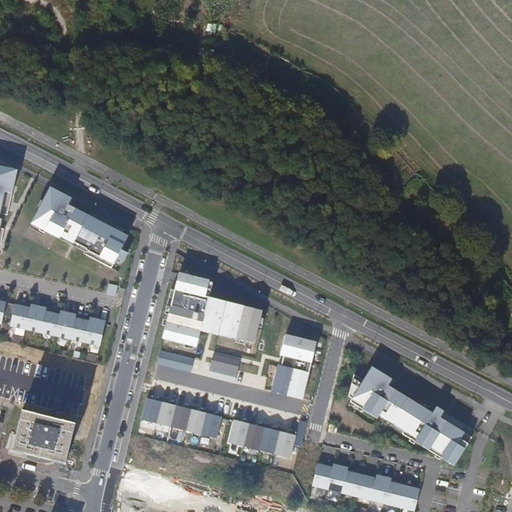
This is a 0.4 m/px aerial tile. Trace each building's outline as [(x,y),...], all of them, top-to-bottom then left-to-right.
[(0,239),(16,169),(0,165),(0,239)] [(50,193),(34,222),(115,266),(131,236),(50,193)] [(218,282),(181,273),(163,338),(201,348),(206,328),(214,298),(218,282)] [(108,284),(107,295),(117,295),(118,284),(108,284)] [(267,312),(214,298),(206,328),(259,342),(267,312)] [(9,302),(0,299),(0,323),(4,324),(9,302)] [(31,307),(16,303),(10,326),(99,346),(106,321),(91,317),(90,322),(75,318),(76,314),(62,311),(61,315),(46,311),(46,307),(31,304),(31,307)] [(287,317),(271,313),(263,340),(280,344),(287,317)] [(320,343),(290,335),(275,394),(304,401),(320,343)] [(196,358),(159,349),(155,366),(192,375),(196,358)] [(242,359),(211,352),(206,378),(236,385),(242,359)] [(454,465),(471,438),(439,418),(443,412),(437,408),(433,414),(387,386),(391,380),(373,368),(365,381),(354,375),(349,396),(353,398),(351,402),(454,465)] [(224,417),(148,398),(142,421),(218,440),(224,417)] [(75,424),(22,410),(11,452),(65,465),(75,424)] [(298,435),(234,419),(228,442),(293,459),(298,435)] [(312,486),(327,489),(333,467),(318,463),(312,486)] [(342,493),(347,471),(348,467),(334,464),(333,467),(327,489),(342,493)] [(356,497),(362,475),(347,471),(342,493),(356,497)] [(148,511),(281,511),(121,475),(114,504),(148,511)] [(371,500),(376,478),(362,475),(356,497),(371,500)] [(385,504),(390,482),(391,478),(377,475),(376,478),(371,500),(385,504)] [(399,507),(405,486),(390,482),(385,504),(399,507)] [(414,511),(420,490),(405,486),(399,507),(414,511)]
